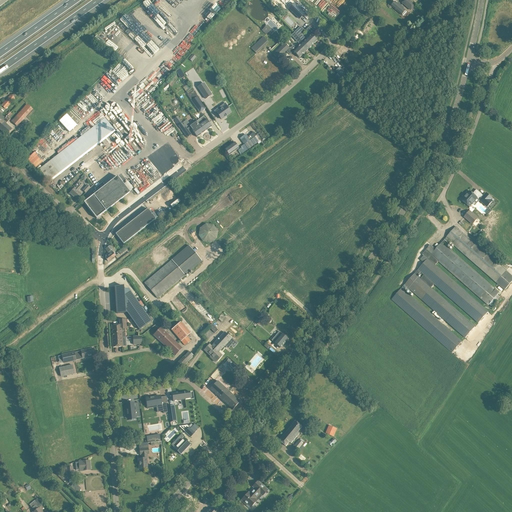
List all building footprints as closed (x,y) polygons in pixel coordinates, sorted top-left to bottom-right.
[(289,0),(286,0),(284,3),(286,5),(289,8),(294,4),(289,0)] [(409,0),(404,0),(402,3),(411,10),(415,5),(409,0)] [(398,2),(397,3),(395,2),(391,6),(397,11),(402,15),(406,10),(403,8),(403,7),(402,6),(398,2)] [(299,19),(305,14),(297,6),(294,3),(294,4),(289,8),(292,11),(291,12),(299,19)] [(122,15),(115,22),(123,32),(131,25),(122,15)] [(266,34),(271,30),(267,25),(262,30),(266,34)] [(305,29),(310,35),(314,31),(309,26),(305,29)] [(306,39),(302,34),(305,31),(300,27),(294,33),(309,48),(317,40),(311,34),(306,39)] [(299,58),(309,48),(294,33),(291,36),(300,45),(293,52),(299,58)] [(137,35),(132,41),(140,50),(143,48),(151,57),(160,49),(153,41),(152,41),(149,37),(146,39),(149,41),(145,44),(137,35)] [(251,48),(256,53),(257,54),(269,42),(263,37),(251,48)] [(293,52),(289,48),(285,43),(273,55),(278,59),(286,51),(289,55),(293,52)] [(370,56),(376,50),(374,48),(367,53),(370,56)] [(121,59),(108,71),(118,81),(130,69),(121,59)] [(340,77),(347,73),(344,68),(341,70),(339,67),(335,70),(340,77)] [(165,83),(161,87),(165,91),(169,87),(165,83)] [(203,83),(197,87),(205,98),(211,94),(203,83)] [(20,86),(14,92),(17,95),(23,88),(20,86)] [(188,95),(187,96),(195,107),(202,103),(196,94),(194,91),(188,95)] [(10,95),(1,105),(5,109),(15,99),(10,95)] [(225,103),(214,111),(218,116),(218,115),(221,119),(225,117),(226,116),(227,116),(231,113),(228,108),(229,107),(225,103)] [(27,104),(11,121),(12,121),(17,126),(26,117),(32,110),(33,109),(27,104)] [(0,129),(6,135),(10,132),(12,129),(6,124),(10,119),(6,116),(5,118),(0,123),(0,129)] [(36,169),(47,183),(114,132),(104,119),(36,169)] [(200,119),(197,122),(204,132),(211,127),(208,122),(206,119),(206,120),(203,122),(200,119)] [(183,123),(178,126),(187,138),(191,135),(186,128),(190,125),(187,120),(183,123)] [(196,123),(190,127),(194,133),(197,137),(204,132),(197,122),(196,123)] [(253,137),(249,140),(245,135),(240,138),(246,146),(239,151),(241,154),(257,142),(253,137)] [(239,148),(234,142),(225,149),(229,155),(239,148)] [(96,218),(130,192),(117,176),(105,186),(102,182),(94,189),(96,190),(93,192),(95,194),(88,199),(87,198),(86,199),(87,200),(84,203),(96,218)] [(77,199),(80,195),(82,194),(78,191),(83,186),(78,182),(75,186),(76,187),(75,188),(70,193),(73,196),(73,195),(77,199)] [(462,200),(464,202),(469,207),(472,203),(471,203),(476,197),(477,198),(478,199),(482,195),(476,190),(473,194),(470,191),(462,200)] [(492,198),(486,193),(480,200),(487,207),(492,201),(491,200),(492,198)] [(27,196),(21,210),(28,213),(34,199),(27,196)] [(148,209),(115,234),(123,244),(155,219),(148,209)] [(478,218),(470,211),(464,217),(473,224),(478,218)] [(198,236),(203,242),(210,243),(216,239),(218,231),(213,225),(206,224),(199,228),(198,236)] [(475,327),(431,288),(434,284),(478,323),(488,312),(435,265),(439,262),(488,305),(499,293),(447,247),(451,242),(505,290),(511,281),(511,276),(456,227),(436,250),(430,245),(422,254),(424,256),(420,260),(424,263),(392,300),(452,353),(462,342),(405,291),(408,288),(465,338),(475,327)] [(106,255),(105,258),(108,262),(114,257),(115,258),(119,255),(111,245),(108,248),(110,251),(106,255)] [(158,298),(185,276),(202,261),(189,245),(171,260),(172,260),(145,283),(158,298)] [(122,257),(129,252),(125,246),(118,251),(122,257)] [(123,286),(115,286),(117,314),(117,313),(125,313),(127,313),(139,330),(151,321),(149,317),(131,292),(124,293),(123,286)] [(127,329),(127,327),(127,319),(119,320),(119,325),(111,326),(112,338),(122,337),(121,330),(126,329),(127,329)] [(181,322),(171,330),(185,346),(191,341),(187,336),(190,334),(181,322)] [(208,339),(217,330),(211,324),(202,332),(208,339)] [(160,328),(154,335),(175,356),(182,348),(160,328)] [(288,339),(284,335),(282,333),(274,343),(280,348),(288,339)] [(124,342),(126,342),(126,337),(122,337),(112,338),(113,347),(122,347),(122,346),(125,346),(124,342)] [(218,353),(211,346),(210,345),(205,350),(212,357),(211,358),(215,362),(219,358),(221,356),(218,353)] [(80,351),(82,358),(90,356),(95,355),(93,349),(88,349),(80,351)] [(81,359),(82,358),(80,351),(74,353),(74,352),(61,355),(63,364),(76,361),(76,360),(81,359)] [(193,356),(189,352),(177,364),(182,368),(193,356)] [(59,368),(61,376),(74,374),(72,365),(59,368)] [(247,376),(239,386),(249,393),(257,384),(247,376)] [(210,389),(233,410),(240,402),(217,381),(210,389)] [(176,394),(172,394),(173,400),(177,400),(177,401),(185,399),(185,400),(185,399),(190,398),(189,392),(184,393),(184,394),(183,394),(177,395),(176,395),(176,394)] [(150,398),(146,399),(147,408),(152,407),(152,404),(157,403),(158,412),(163,411),(163,413),(168,413),(166,403),(166,402),(161,403),(160,397),(160,396),(150,398)] [(134,402),(126,403),(127,416),(130,416),(131,420),(136,419),(135,416),(140,416),(139,403),(134,403),(134,402)] [(174,405),(168,406),(170,422),(177,421),(174,405)] [(149,414),(151,426),(160,425),(158,413),(149,414)] [(302,427),(299,424),(295,421),(279,441),(283,444),(286,447),(289,442),(291,444),(299,434),(297,432),(302,427)] [(187,425),(179,426),(191,437),(195,433),(195,432),(189,427),(187,425)] [(329,425),(325,433),(333,437),(337,429),(329,425)] [(180,441),(174,448),(181,455),(191,445),(184,438),(185,438),(186,438),(182,434),(181,434),(182,434),(178,438),(177,439),(180,441)] [(300,439),(299,440),(294,446),(298,449),(303,443),(304,442),(300,439)] [(142,454),(142,459),(138,459),(139,468),(147,468),(146,454),(149,454),(148,448),(140,449),(140,455),(142,454)] [(76,470),(80,470),(80,471),(90,470),(89,461),(79,462),(79,463),(75,463),(76,470)] [(67,468),(63,468),(64,476),(73,476),(73,475),(73,467),(67,467),(67,468)] [(61,474),(58,471),(58,470),(55,473),(64,482),(66,481),(63,478),(64,477),(61,474)] [(267,490),(257,481),(253,486),(255,489),(250,494),(249,494),(248,495),(246,494),(241,500),(247,505),(246,506),(249,508),(249,507),(250,508),(257,501),(255,499),(260,493),(263,496),(267,490)] [(75,484),(72,489),(76,493),(80,488),(75,484)] [(42,511),(40,508),(44,504),(39,498),(29,505),(34,511),(33,511),(42,511)]
